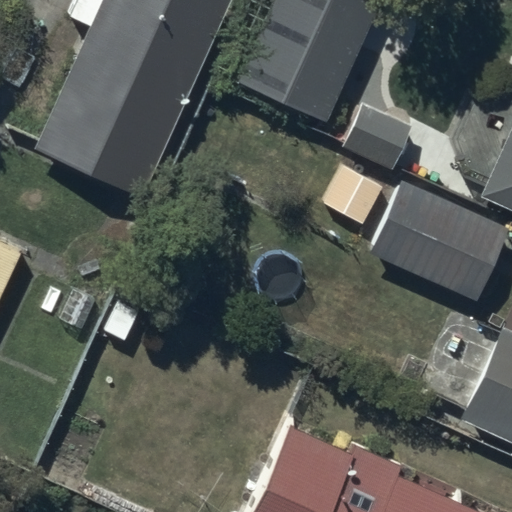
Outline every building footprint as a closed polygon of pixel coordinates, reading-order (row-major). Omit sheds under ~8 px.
[(71,41),(51,31),(8,121),(138,183),(225,0),(66,0),(66,2),(85,11),(71,41)] [(265,0),(236,70),(324,106),(345,55),(330,49),(350,0),(265,0)] [(511,0),(483,0),(511,13),(511,0)] [(511,101),(478,180),(511,194),(511,101)] [(374,244),(472,286),(504,212),(406,170),(374,244)] [(0,295),(28,232),(0,220),(0,295)] [(511,318),(498,312),(457,406),(511,429),(511,318)] [(287,412),(240,511),(511,511),(395,458),(398,452),(349,429),(345,438),(287,412)]
